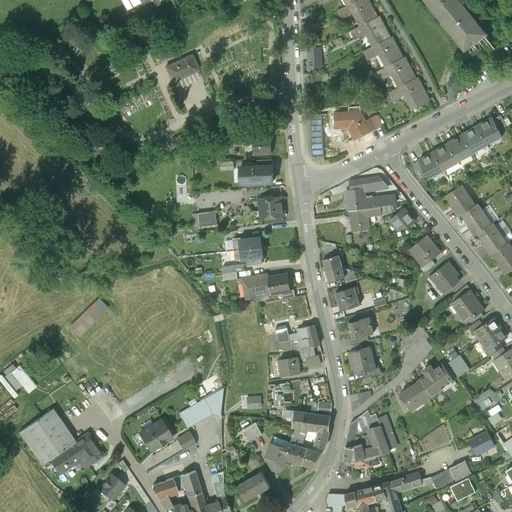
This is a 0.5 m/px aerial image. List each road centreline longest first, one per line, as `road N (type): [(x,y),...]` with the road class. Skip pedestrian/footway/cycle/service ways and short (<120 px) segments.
road 1 (residential): [(341,422),(301,181)]
road 2 (residential): [(511,318),(382,151)]
road 3 (residential): [(301,181),(286,0)]
road 4 (residential): [(382,151),(511,82)]
road 5 (residential): [(322,475),(350,487),(456,457)]
